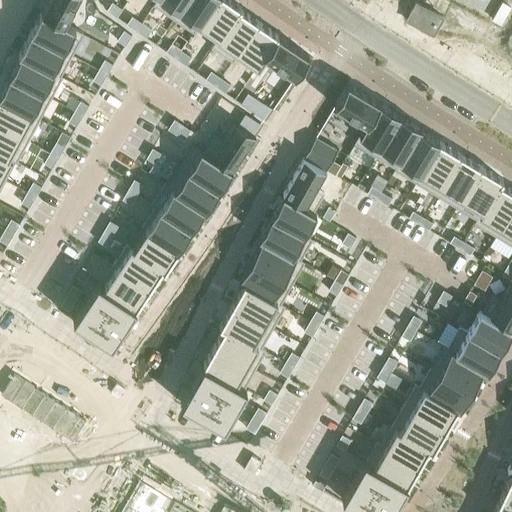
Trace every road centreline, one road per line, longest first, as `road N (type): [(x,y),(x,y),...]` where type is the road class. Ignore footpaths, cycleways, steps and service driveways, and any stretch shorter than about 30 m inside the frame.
road 1 (residential): [(274,511),(149,426),(284,163),(308,97)]
road 2 (residential): [(308,97),(259,148),(98,394),(0,329)]
road 3 (residential): [(511,355),(408,511)]
road 4 (residential): [(511,123),(357,26)]
